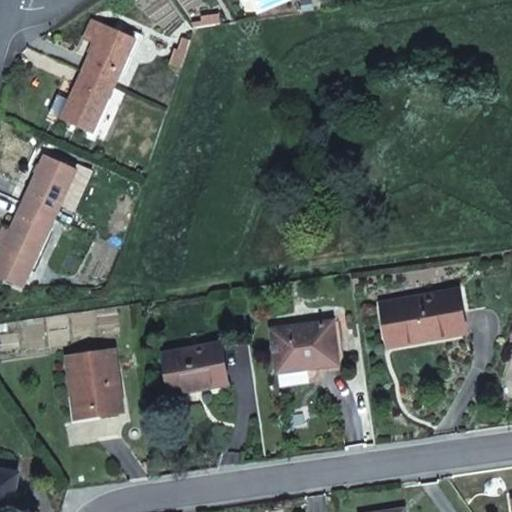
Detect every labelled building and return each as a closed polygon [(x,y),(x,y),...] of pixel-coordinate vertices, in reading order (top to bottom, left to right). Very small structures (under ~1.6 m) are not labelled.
[(93,19),(85,37),(97,43),(105,25),(93,19)] [(97,43),(84,72),(115,87),(137,39),(105,25),(97,43)] [(191,41),(183,38),(179,50),(187,53),(191,41)] [(175,49),(169,65),(181,69),(187,53),(179,50),(175,49)] [(71,101),(63,120),(93,134),(115,87),(84,72),(71,101)] [(63,120),(71,101),(59,96),(51,115),(63,120)] [(48,151),(24,205),(55,218),(79,166),(48,151)] [(7,254),(0,269),(0,278),(23,289),(55,218),(24,205),(12,231),(3,252),(7,254)] [(3,227),(0,232),(0,250),(3,252),(12,231),(3,227)] [(381,305),(388,347),(467,333),(459,291),(381,305)] [(310,383),(308,368),(339,364),(332,322),(272,330),(278,373),(280,388),(310,383)] [(164,355),(172,395),(228,384),(221,345),(164,355)] [(98,409),(99,415),(123,412),(114,352),(69,358),(76,412),(98,409)] [(98,409),(76,412),(77,419),(99,415),(98,409)] [(0,471),(0,511),(4,511),(11,511),(18,474),(0,471)]
